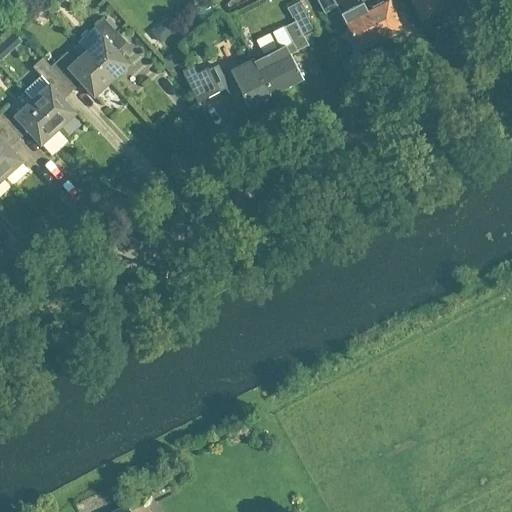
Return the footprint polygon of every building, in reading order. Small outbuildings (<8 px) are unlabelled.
[(317,0),(324,14),(338,7),(334,0),(317,0)] [(403,29),(388,0),(376,6),(373,0),(360,0),(362,3),(363,3),(381,40),(391,35),(395,35),(397,32),(403,29)] [(437,0),(410,0),(421,20),(424,19),(426,22),(434,17),(432,14),(442,9),(437,0)] [(293,43),(298,51),(308,46),(308,47),(309,46),(304,37),(315,31),(315,32),(316,32),(301,1),(287,8),(292,18),(293,17),(295,21),(283,28),(283,27),(282,27),(291,44),(293,43)] [(363,3),(362,3),(340,15),(359,51),(365,48),(370,48),(372,44),(381,40),(363,3)] [(83,38),(77,43),(85,52),(112,81),(130,65),(117,51),(118,50),(113,43),(121,36),(120,35),(120,36),(104,18),(94,27),(89,32),(86,29),(80,35),(83,38)] [(291,55),(296,52),(297,52),(297,51),(298,51),(293,43),(291,44),(261,60),(261,59),(260,59),(277,93),(303,80),(304,80),(291,55)] [(43,58),(42,59),(66,86),(74,78),(80,84),(81,83),(94,97),(112,81),(85,52),(75,61),(67,52),(51,66),(43,58)] [(171,54),(164,59),(171,69),(178,64),(174,59),(171,54)] [(41,76),(24,91),(32,100),(59,129),(76,113),(63,99),(65,98),(59,92),(66,86),(42,59),(40,56),(33,62),(36,64),(33,67),(41,76)] [(277,93),(260,59),(255,62),(253,58),(252,59),(253,60),(231,71),(231,70),(230,70),(230,71),(220,77),(232,100),(243,95),(249,108),(250,108),(250,107),(277,93)] [(220,92),(208,68),(207,68),(208,68),(197,74),(193,66),(192,66),(192,67),(183,71),(183,70),(182,71),(198,103),(198,102),(207,97),(207,98),(208,97),(219,92),(220,92)] [(6,106),(0,112),(0,119),(13,134),(21,126),(26,133),(28,131),(41,146),(59,129),(32,100),(25,106),(15,116),(6,106)] [(0,171),(5,178),(23,162),(10,147),(11,146),(6,140),(13,134),(0,119),(0,171)]
